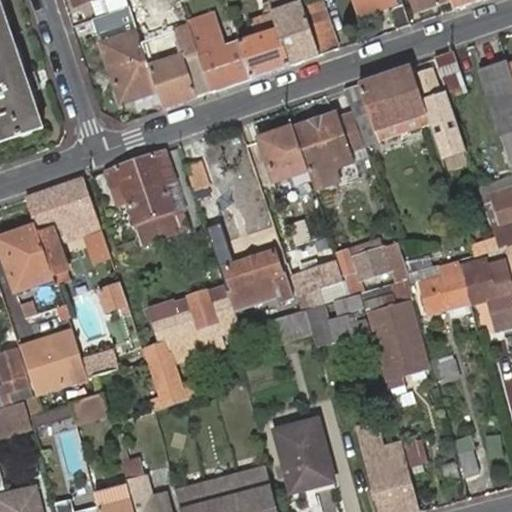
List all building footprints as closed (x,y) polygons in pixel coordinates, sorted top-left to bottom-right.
[(74,0),(77,8),(100,0),(107,0),(112,10),(129,4),(127,0),(74,0)] [(298,0),(268,0),(274,16),(273,16),(273,18),(290,66),(319,56),(302,6),(301,6),(298,0)] [(319,56),(338,49),(319,0),(318,0),(302,6),(319,56)] [(400,28),(411,24),(402,0),(353,0),(359,16),(392,6),(400,28)] [(413,0),(418,14),(452,2),(450,0),(413,0)] [(454,10),(482,0),(450,0),(452,2),(454,10)] [(0,145),(45,130),(0,1),(0,145)] [(121,100),(157,89),(146,55),(132,13),(129,4),(112,10),(92,18),(121,100)] [(218,30),(210,6),(183,15),(188,28),(192,39),(197,37),(218,30)] [(258,40),(240,46),(252,79),(290,66),(273,18),(252,24),(258,40)] [(252,79),(240,46),(226,51),(218,30),(197,37),(216,91),(252,79)] [(164,108),(211,93),(197,54),(183,59),(178,44),(171,46),(151,53),(146,55),(157,89),(164,108)] [(456,54),(440,59),(452,97),(468,92),(456,54)] [(511,74),(510,67),(508,62),(481,71),(511,168),(511,74)] [(436,69),(413,78),(431,127),(443,162),(467,153),(436,69)] [(411,70),(345,92),(353,119),(362,149),(431,127),(427,121),(413,78),(411,70)] [(337,117),(293,131),(307,173),(315,195),(339,187),(336,174),(354,169),(349,156),(339,123),(337,117)] [(339,123),(349,156),(363,152),(362,149),(353,119),(339,123)] [(257,143),(258,147),(271,184),(307,173),(293,131),(257,143)] [(258,147),(247,150),(260,188),(271,184),(258,147)] [(123,242),(127,252),(179,235),(165,191),(175,187),(164,154),(104,174),(110,191),(112,190),(118,207),(127,204),(138,237),(123,242)] [(184,165),(192,192),(208,186),(199,160),(184,165)] [(511,179),(476,191),(479,200),(511,190),(511,179)] [(83,181),(26,200),(36,230),(54,282),(75,275),(65,248),(87,242),(97,268),(111,263),(83,181)] [(165,191),(179,235),(189,231),(175,187),(165,191)] [(511,190),(479,200),(488,231),(494,229),(498,247),(511,243),(511,190)] [(54,282),(36,230),(0,242),(0,243),(17,295),(54,282)] [(324,260),(336,257),(329,236),(318,240),(324,260)] [(481,243),(465,248),(469,260),(494,252),(490,236),(480,240),(481,243)] [(336,258),(344,281),(350,300),(360,297),(361,297),(357,284),(386,276),(390,287),(403,284),(402,280),(398,268),(392,247),(381,250),(379,244),(336,258)] [(212,250),(233,313),(278,298),(280,303),(292,298),(284,273),(281,275),(274,253),(234,267),(227,246),(212,250)] [(430,257),(398,268),(402,280),(419,275),(435,270),(430,257)] [(466,306),(466,309),(487,303),(495,334),(511,329),(511,281),(506,261),(484,267),(482,261),(455,268),(457,275),(466,306)] [(286,267),(290,279),(304,275),(300,262),(286,267)] [(454,264),(435,270),(419,275),(422,285),(416,286),(425,319),(466,306),(457,275),(455,268),(454,264)] [(302,315),(307,313),(327,307),(336,304),(350,300),(344,281),(339,282),(333,266),(304,275),(290,279),(302,315)] [(429,370),(403,284),(390,287),(364,295),(371,315),(386,365),(393,390),(411,385),(409,377),(429,370)] [(104,315),(126,307),(119,286),(96,294),(104,315)] [(176,317),(226,301),(221,289),(172,307),(176,317)] [(360,297),(350,300),(336,304),(340,321),(364,314),(360,297)] [(152,405),(154,412),(208,395),(204,385),(193,388),(181,351),(212,342),(214,347),(227,344),(223,334),(235,329),(226,301),(176,317),(172,307),(171,304),(149,312),(160,349),(148,353),(153,369),(151,369),(161,402),(152,405)] [(315,342),(317,349),(337,344),(332,324),(327,307),(307,313),(315,342)] [(267,356),(315,342),(307,313),(302,315),(258,328),(267,356)] [(332,324),(337,344),(341,343),(346,356),(374,346),(364,314),(340,321),(332,324)] [(20,351),(35,394),(88,381),(82,362),(72,334),(20,351)] [(0,403),(2,409),(27,402),(33,399),(29,387),(17,352),(0,357),(0,403)] [(82,362),(88,381),(100,378),(123,372),(117,352),(82,362)] [(455,359),(438,364),(443,383),(460,378),(455,359)] [(105,397),(71,406),(78,431),(111,422),(105,397)] [(4,411),(11,437),(31,431),(24,405),(4,411)] [(67,407),(40,413),(44,430),(71,423),(67,407)] [(335,483),(318,420),(276,433),(293,495),(335,483)] [(88,469),(78,431),(62,435),(73,473),(88,469)] [(382,511),(421,511),(410,472),(403,449),(402,445),(384,449),(380,436),(363,441),(382,511)] [(403,449),(410,472),(432,467),(425,443),(403,449)] [(456,459),(463,483),(480,478),(473,454),(456,459)] [(143,469),(124,474),(127,486),(144,481),(147,481),(143,469)] [(279,511),(268,470),(238,478),(246,511),(279,511)] [(246,511),(238,478),(207,486),(214,511),(246,511)] [(127,486),(129,491),(134,511),(170,511),(170,510),(163,511),(162,511),(147,511),(152,511),(144,481),(127,486)] [(214,511),(207,486),(177,494),(181,511),(214,511)] [(134,511),(129,491),(96,501),(98,508),(99,511),(134,511)] [(40,511),(35,492),(0,501),(0,511),(40,511)] [(56,511),(73,511),(71,503),(55,507),(56,511)]
